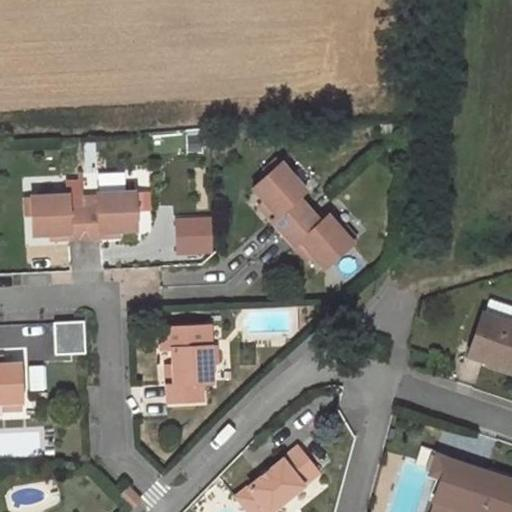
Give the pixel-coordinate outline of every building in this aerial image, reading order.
[(268,221),(280,233),(292,246),(298,241),(310,255),(322,269),(350,243),(325,216),(317,222),(295,199),(303,191),(278,163),(250,189),(275,216),(268,221)] [(94,209),(80,209),(66,209),(65,197),(27,198),(29,236),(47,235),(66,234),(66,240),(97,239),(97,233),(116,232),(133,232),(132,194),(94,195),(94,209)] [(275,216),(262,202),(256,207),(268,221),(275,216)] [(310,255),(298,241),(292,246),(304,261),(310,255)] [(511,323),(480,314),(467,356),(511,369),(511,323)] [(80,320),(50,320),(50,353),(81,353),(80,320)] [(169,366),(170,385),(162,385),(163,403),(198,402),(197,385),(208,385),(205,327),(157,329),(158,350),(168,350),(169,366)] [(0,404),(21,403),(20,366),(0,366),(0,404)] [(169,366),(161,366),(162,385),(170,385),(169,366)] [(444,427),(441,436),(452,439),(455,431),(444,427)] [(297,447),(235,496),(247,511),(268,511),(318,472),(297,447)] [(431,473),(442,476),(447,460),(436,456),(431,473)] [(442,476),(434,500),(469,511),(505,511),(511,493),(511,481),(447,460),(442,476)] [(119,499),(130,510),(139,501),(128,490),(119,499)]
